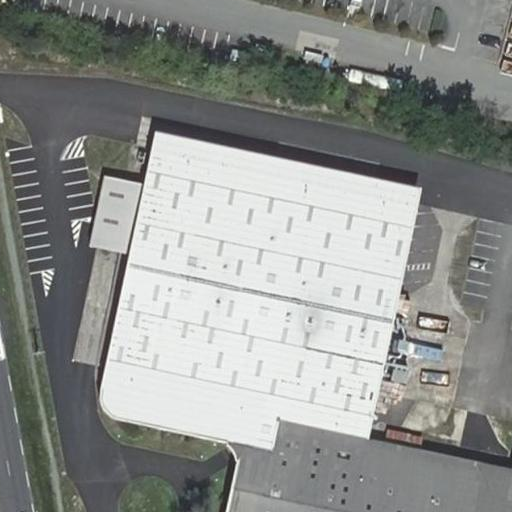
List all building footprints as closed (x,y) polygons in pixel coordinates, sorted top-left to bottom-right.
[(453,120),(465,123),(472,94),(460,92),(453,120)] [(316,164),(159,129),(155,146),(312,181),(316,164)] [(113,336),(379,386),(419,204),(312,181),(155,146),(147,181),(108,173),(95,230),(135,238),(113,336)] [(132,250),(135,238),(95,230),(93,242),(132,250)] [(367,440),(379,386),(113,336),(97,410),(98,416),(101,423),(106,427),(114,431),(237,458),(225,511),(511,511),(511,470),(423,452),(390,445),(367,440)] [(393,427),(390,445),(423,452),(426,435),(393,427)]
